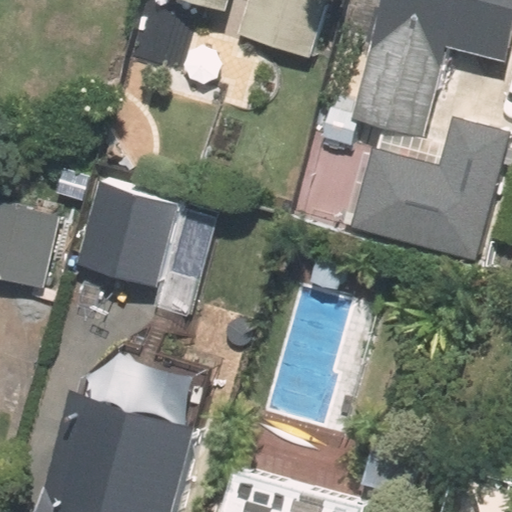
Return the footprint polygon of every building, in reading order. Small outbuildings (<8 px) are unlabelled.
[(174,0),(225,14),(228,0),(174,0)] [(328,0),(249,0),(240,35),(313,55),(328,0)] [(427,133),(450,47),(510,63),(511,56),(511,0),(378,0),(372,26),(348,111),(427,133)] [(509,154),(456,140),(439,201),(492,216),(509,154)] [(186,201),(106,179),(82,266),(162,288),(186,201)] [(0,274),(44,287),(64,215),(0,197),(0,274)] [(353,254),(322,246),(312,282),(343,291),(353,254)] [(173,511),(197,426),(70,391),(36,511),(173,511)] [(426,443),(378,430),(364,484),(411,497),(426,443)] [(234,467),(221,511),(359,511),(363,502),(234,467)]
